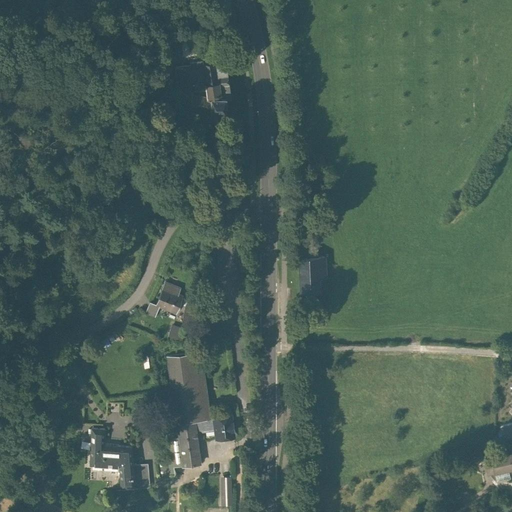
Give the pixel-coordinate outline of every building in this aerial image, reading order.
[(190,66),(175,68),(179,93),(181,93),(191,91),(206,89),(207,98),(207,101),(211,101),(226,100),(226,99),(230,98),(224,61),(202,64),(201,62),(190,64),(190,66)] [(181,93),(182,108),(211,116),(211,101),(207,101),(207,98),(191,95),(191,91),(181,93)] [(226,116),(226,100),(211,101),(211,116),(226,116)] [(326,259),(299,259),(300,293),(320,293),(320,278),(326,278),(326,259)] [(165,281),(156,304),(149,302),(145,313),(155,317),(158,307),(176,313),(183,294),(179,293),(181,287),(165,281)] [(185,328),(171,324),(168,335),(182,339),(185,328)] [(201,353),(166,357),(172,404),(175,423),(185,422),(210,418),(201,353)] [(175,423),(172,404),(160,406),(169,474),(174,474),(173,466),(181,465),(175,426),(175,423)] [(175,423),(175,426),(181,465),(201,462),(197,433),(214,430),(215,438),(235,435),(232,412),(212,415),(212,418),(210,418),(185,422),(175,423)] [(505,440),(511,437),(511,423),(502,426),(505,440)] [(135,486),(134,464),(132,444),(105,444),(105,428),(91,428),(90,464),(118,465),(120,487),(135,486)] [(511,453),(486,459),(489,474),(499,485),(498,486),(503,491),(509,486),(510,474),(508,469),(511,468),(511,453)] [(148,463),(134,464),(135,486),(135,487),(150,486),(148,463)] [(231,477),(221,477),(221,504),(232,503),(231,477)]
